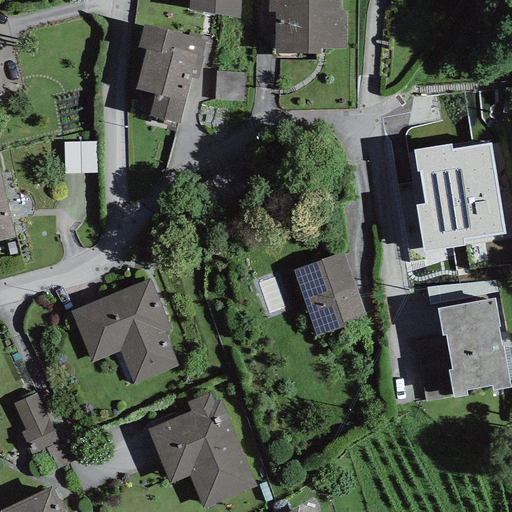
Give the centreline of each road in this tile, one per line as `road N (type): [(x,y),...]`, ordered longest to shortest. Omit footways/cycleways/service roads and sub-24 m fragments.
road 1 (residential): [(365,123),(285,119),(255,127),(166,182),(120,236)]
road 2 (residential): [(126,0),(114,99),(120,236)]
road 3 (track): [(471,0),(406,92),(365,123)]
road 4 (residential): [(120,236),(93,262),(0,293)]
